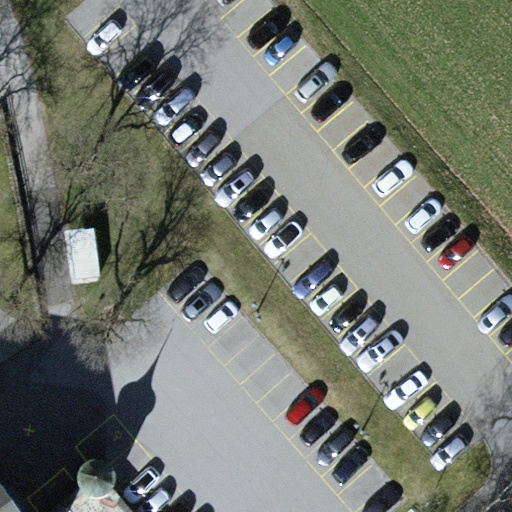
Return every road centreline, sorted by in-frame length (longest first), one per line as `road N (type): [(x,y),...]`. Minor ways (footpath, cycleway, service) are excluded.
road 1 (unclassified): [(300,511),(52,332),(0,309)]
road 2 (track): [(14,0),(52,269),(52,332)]
